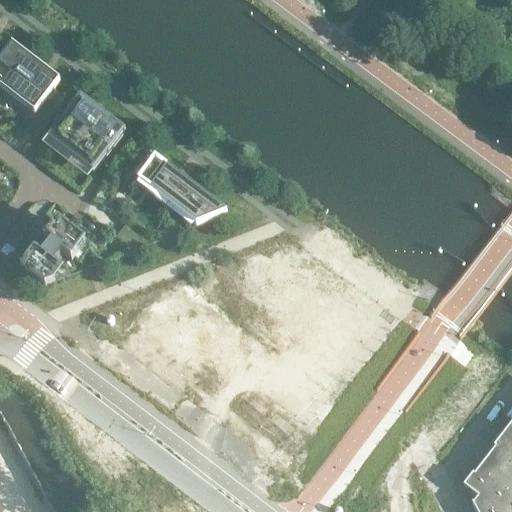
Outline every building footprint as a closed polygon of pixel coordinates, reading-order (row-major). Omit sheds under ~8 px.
[(58,88),(10,51),(0,64),(0,82),(4,86),(25,102),(22,106),(36,116),(58,88)] [(47,147),(91,181),(124,138),(79,104),(47,147)] [(141,181),(200,226),(226,216),(168,171),(174,167),(160,157),(141,181)] [(70,278),(57,268),(64,258),(72,264),(75,261),(87,245),(58,223),(55,228),(52,225),(44,235),(47,237),(22,271),(47,290),(55,287),(58,283),(70,278)] [(16,251),(30,233),(20,225),(6,243),(16,251)] [(138,321),(155,337),(180,311),(163,295),(138,321)] [(511,427),(503,439),(511,445),(511,427)] [(511,445),(503,439),(494,451),(496,452),(485,465),(511,485),(511,445)] [(511,511),(511,485),(485,465),(475,478),(474,477),(470,482),(471,484),(466,491),(479,501),(474,507),(473,506),(472,507),(475,511),(511,511)]
